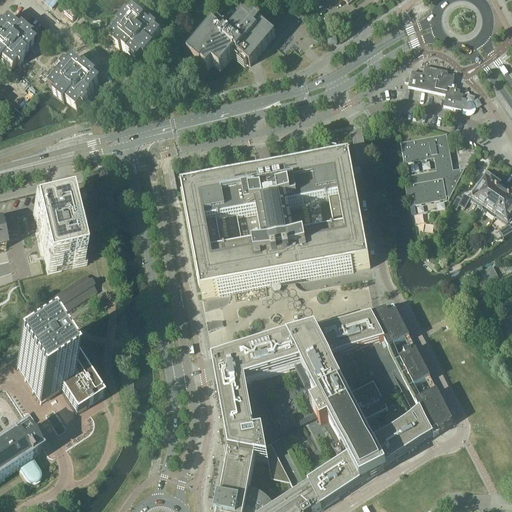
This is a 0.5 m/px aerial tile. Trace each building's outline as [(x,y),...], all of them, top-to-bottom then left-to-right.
[(126,16),(121,22),(117,27),(119,29),(109,40),(115,45),(113,47),(119,52),(121,50),(137,63),(142,58),(144,59),(153,48),(151,47),(160,36),(155,31),(157,29),(151,24),(149,26),(133,12),(128,18),(126,16)] [(29,39),(31,37),(19,28),(18,30),(7,20),(2,26),(0,24),(0,62),(11,72),(16,66),(18,68),(23,62),(21,60),(34,44),(29,39)] [(250,26),(242,20),(227,37),(212,24),(187,54),(207,71),(212,66),(219,72),(235,55),(250,68),(275,38),(255,21),(250,26)] [(328,47),(329,47),(336,46),(336,45),(335,38),(334,37),(327,39),(328,47)] [(96,77),(85,68),(83,70),(72,60),(68,66),(65,64),(60,70),(62,72),(48,88),(54,93),(52,95),(64,105),(65,103),(76,112),(81,106),(83,108),(88,102),(86,100),(100,84),(94,79),(96,77)] [(447,78),(447,74),(424,69),(423,76),(411,74),(410,81),(406,80),(405,85),(409,85),(408,89),(446,97),(445,101),(461,105),(462,101),(463,97),(459,96),(460,92),(456,91),(456,88),(453,87),(453,83),(454,79),(447,78)] [(466,101),(462,101),(461,105),(445,101),(443,109),(464,113),(467,114),(469,114),(471,113),(472,111),(472,109),(470,107),(469,106),(465,105),(466,101)] [(438,138),(400,145),(408,189),(406,189),(409,207),(413,206),(446,200),(445,199),(448,199),(448,202),(449,202),(464,172),(462,175),(451,177),(450,172),(452,172),(446,140),(439,141),(438,138)] [(353,175),(351,164),(351,163),(333,166),(199,190),(199,191),(183,194),(185,206),(184,206),(190,240),(199,289),(200,289),(202,301),(219,298),(219,299),(353,274),(353,273),(370,270),(368,258),(369,258),(354,175),(353,175)] [(483,209),(498,190),(500,187),(488,179),(478,193),(476,192),(471,199),(473,200),(472,201),(483,209)] [(502,193),(498,190),(483,209),(496,218),(511,196),(503,191),(502,193)] [(511,195),(511,196),(496,218),(508,226),(509,224),(511,226),(511,223),(511,195)] [(458,207),(465,211),(471,199),(464,196),(458,207)] [(72,209),(36,218),(43,246),(50,275),(86,266),(72,209)] [(477,219),(481,213),(477,210),(473,216),(477,219)] [(481,221),(485,215),(481,213),(477,219),(481,221)] [(503,240),(511,233),(511,230),(510,227),(499,233),(499,234),(495,237),(497,241),(502,238),(503,240)] [(492,268),(481,274),(487,287),(499,280),(492,268)] [(61,295),(36,310),(40,316),(37,318),(40,322),(43,320),(46,326),(96,294),(92,288),(93,287),(91,283),(89,284),(86,279),(61,295)] [(507,307),(501,310),(503,315),(510,312),(507,307)] [(394,311),(372,318),(385,344),(420,412),(434,438),(453,425),(394,311)] [(314,496),(411,432),(405,422),(420,412),(385,344),(372,318),(352,324),(315,335),(305,338),(303,339),(290,343),(241,358),(239,358),(213,366),(215,379),(244,371),(246,386),(256,438),(263,436),(266,451),(271,448),(271,447),(296,496),(309,487),(314,496)] [(224,329),(223,324),(207,325),(208,334),(224,329)] [(23,365),(16,370),(40,407),(47,402),(61,393),(76,417),(86,411),(104,399),(64,338),(29,361),(23,365)] [(246,386),(244,371),(215,379),(228,446),(231,445),(231,447),(228,448),(229,454),(230,454),(229,456),(235,457),(240,458),(255,461),(268,464),(266,451),(263,436),(256,438),(246,386)] [(434,438),(420,412),(372,443),(348,459),(308,485),(309,487),(314,496),(322,511),(361,486),(387,472),(385,469),(434,438)] [(0,482),(17,471),(25,484),(26,485),(27,486),(28,487),(29,487),(30,488),(34,488),(38,486),(40,484),(41,481),(42,479),(41,477),(41,476),(40,474),(32,461),(40,456),(39,454),(40,454),(25,431),(24,432),(24,433),(0,448),(0,482)] [(320,511),(322,511),(314,496),(309,487),(296,496),(295,497),(271,511),(270,511),(269,510),(266,506),(269,503),(265,500),(262,503),(261,502),(260,501),(259,501),(258,500),(257,500),(256,499),(255,499),(254,499),(253,498),(252,498),(251,498),(250,497),(249,497),(255,461),(240,458),(235,457),(229,456),(229,457),(221,501),(219,501),(216,511),(320,511)]
